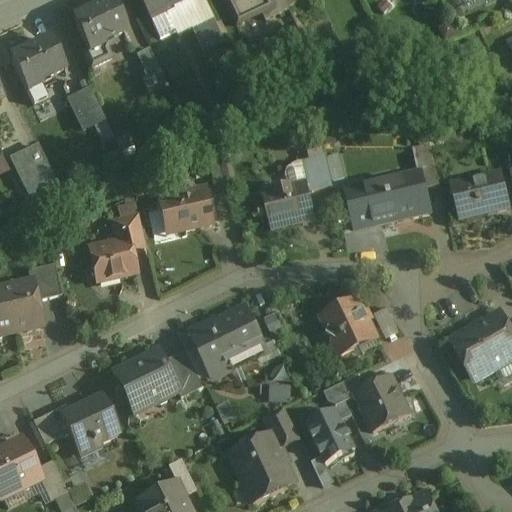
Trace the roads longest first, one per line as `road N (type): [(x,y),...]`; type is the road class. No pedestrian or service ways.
road 1 (residential): [(409,293),(405,274),(379,269),(246,278),(0,397)]
road 2 (residential): [(467,451),(424,366),(409,293)]
road 3 (residential): [(467,451),(442,455),(323,511)]
